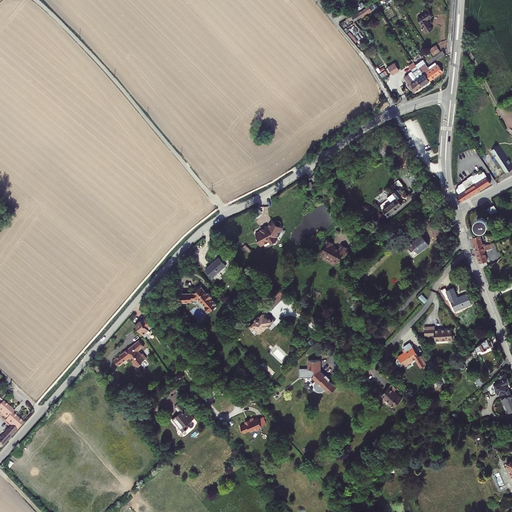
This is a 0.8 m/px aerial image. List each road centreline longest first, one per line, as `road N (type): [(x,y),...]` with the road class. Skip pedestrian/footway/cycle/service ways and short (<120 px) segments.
road 1 (tertiary): [(0,459),(173,258),(227,214)]
road 2 (unclassified): [(35,0),(97,60),(227,214)]
road 3 (tertiary): [(227,214),(396,111)]
road 4 (unknown): [(243,411),(226,417),(204,398),(137,300)]
road 5 (secondary): [(511,357),(454,212)]
